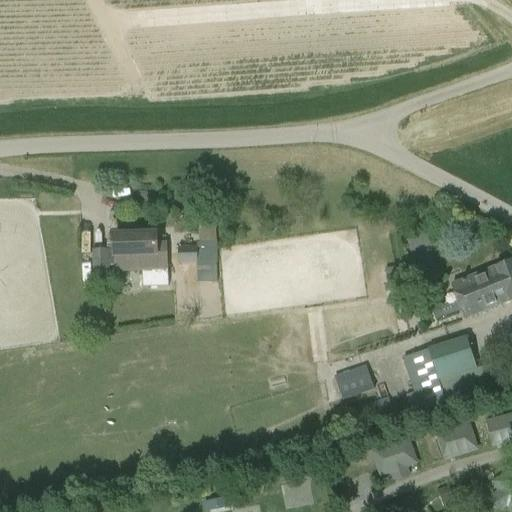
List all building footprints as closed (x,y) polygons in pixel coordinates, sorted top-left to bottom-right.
[(109,267),(114,267),(114,272),(144,271),(144,284),(168,283),(166,243),(156,244),(156,233),(112,234),(113,244),(108,244),(108,250),(90,250),(91,278),(109,277),(109,267)] [(431,233),(407,240),(411,253),(435,246),(431,233)] [(196,264),(196,270),(197,283),(217,282),(216,243),(198,243),(198,247),(177,247),(179,265),(196,264)] [(465,320),(511,300),(511,259),(451,285),(465,320)] [(402,358),(416,403),(420,413),(484,393),(466,337),(428,349),(427,349),(402,358)] [(343,401),(374,390),(365,366),(334,378),(343,401)] [(255,445),(240,448),(242,458),(257,454),(255,445)] [(416,511),(412,503),(399,509),(401,511),(416,511)]
